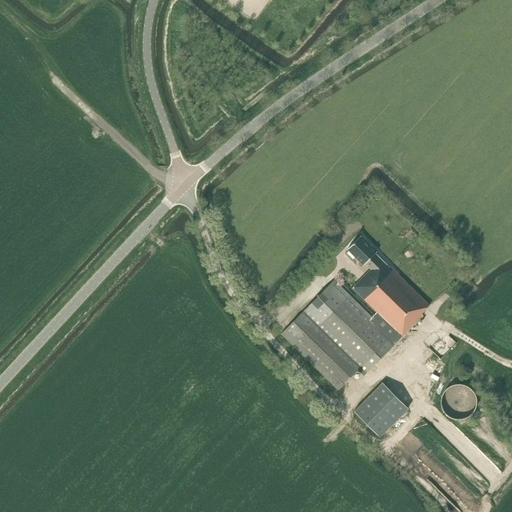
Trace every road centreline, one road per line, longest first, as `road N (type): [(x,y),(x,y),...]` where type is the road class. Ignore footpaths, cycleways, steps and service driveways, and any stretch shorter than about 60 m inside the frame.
road 1 (tertiary): [(186,186),(294,94),(438,0)]
road 2 (tertiary): [(0,385),(186,186)]
road 3 (unclassified): [(186,186),(151,85),(146,38),(154,0)]
